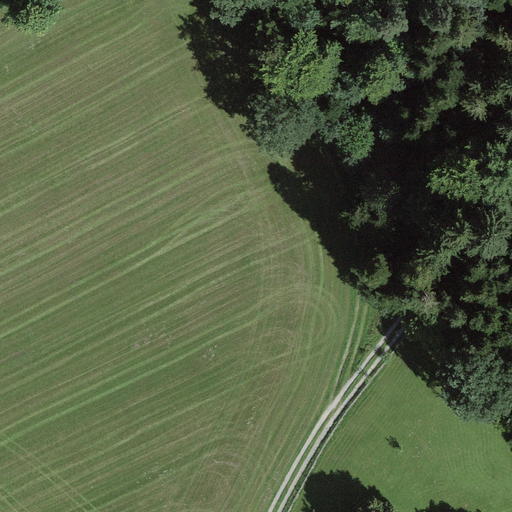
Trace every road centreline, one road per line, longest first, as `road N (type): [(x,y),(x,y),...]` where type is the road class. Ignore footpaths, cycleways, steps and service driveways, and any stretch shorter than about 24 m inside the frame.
road 1 (track): [(258,0),(355,258),(358,302),(329,416)]
road 2 (track): [(276,511),(329,416),(511,205)]
